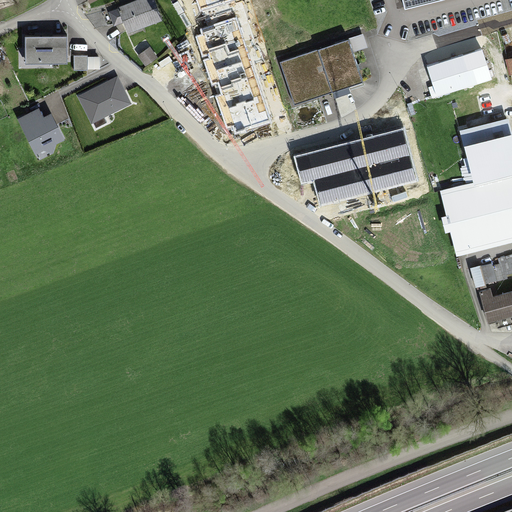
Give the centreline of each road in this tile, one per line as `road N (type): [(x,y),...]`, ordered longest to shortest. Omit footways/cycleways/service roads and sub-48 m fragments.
road 1 (residential): [(236,162),(511,370)]
road 2 (unclassified): [(272,511),(511,416)]
road 3 (residential): [(65,7),(236,162)]
road 4 (residential): [(236,162),(353,119),(383,86),(393,47)]
road 5 (motorway): [(511,457),(379,511)]
